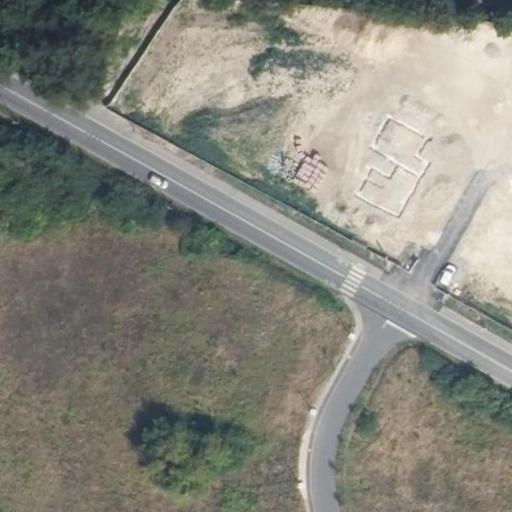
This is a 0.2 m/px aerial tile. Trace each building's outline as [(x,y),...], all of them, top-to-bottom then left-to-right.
[(369,145),(395,159),(402,146),(415,153),(426,135),(387,113),(369,145)] [(427,160),(415,153),(402,146),(395,159),(419,173),(427,160)] [(395,159),(387,173),(412,187),(419,173),(395,159)] [(395,216),(412,187),(387,173),(370,163),(354,192),(395,216)] [(511,220),(505,217),(497,231),(511,239),(511,220)] [(511,256),(511,239),(497,231),(490,244),(502,251),(511,256)] [(511,256),(502,251),(491,270),(511,282),(511,256)]
